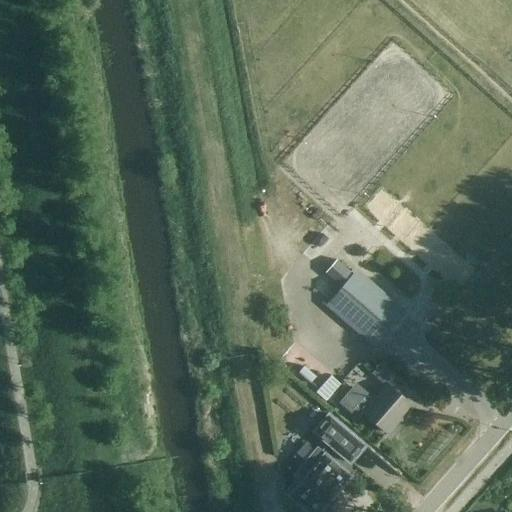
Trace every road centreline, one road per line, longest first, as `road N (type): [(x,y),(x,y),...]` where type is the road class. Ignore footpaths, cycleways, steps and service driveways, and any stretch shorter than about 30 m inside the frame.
road 1 (track): [(397,0),(511,102)]
road 2 (tertiary): [(426,511),(511,415)]
